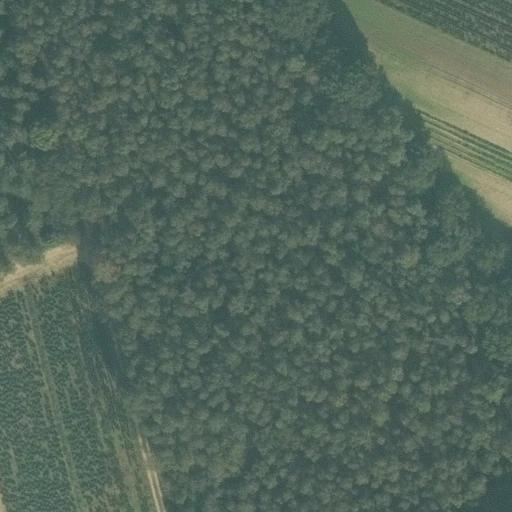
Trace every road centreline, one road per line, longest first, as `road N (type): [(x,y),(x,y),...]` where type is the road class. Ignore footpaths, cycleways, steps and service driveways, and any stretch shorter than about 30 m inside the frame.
road 1 (track): [(37,0),(168,511)]
road 2 (track): [(511,301),(403,183),(283,0)]
